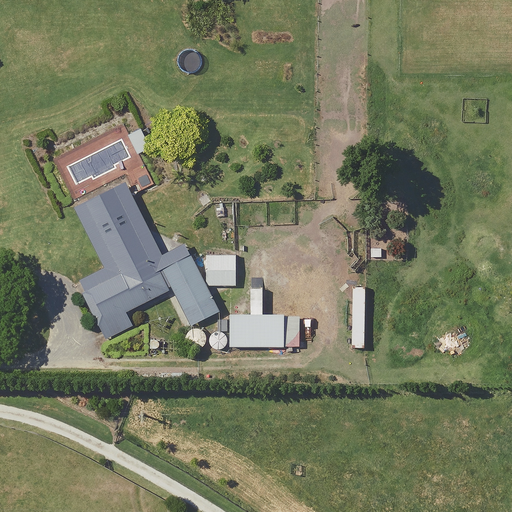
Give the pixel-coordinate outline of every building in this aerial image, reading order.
[(137,182),(126,162),(107,172),(117,192),(137,182)] [(146,232),(137,212),(90,234),(107,270),(80,283),(106,339),(131,328),(125,314),(167,295),(139,235),(146,232)] [(234,286),(236,257),(206,255),(205,285),(234,286)] [(215,314),(189,256),(161,269),(186,326),(215,314)] [(297,348),(298,317),(230,316),(229,347),(297,348)] [(205,331),(205,349),(224,349),(224,330),(205,331)] [(205,349),(205,331),(184,331),(185,350),(205,349)]
